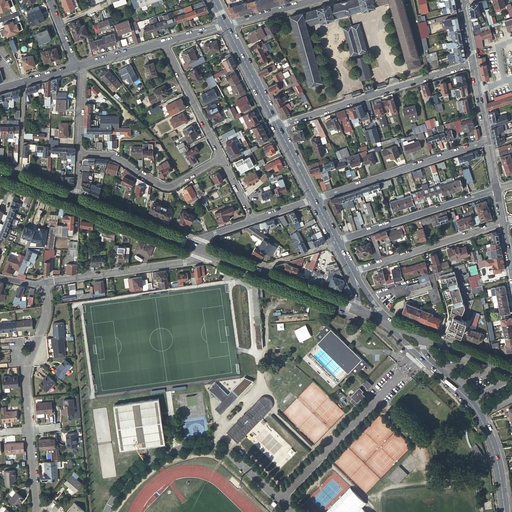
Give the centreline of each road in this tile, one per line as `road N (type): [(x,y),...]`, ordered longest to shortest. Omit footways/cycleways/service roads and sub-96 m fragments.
road 1 (residential): [(277,125),(472,62)]
road 2 (residential): [(421,354),(480,418),(504,511)]
road 3 (residential): [(487,141),(314,199)]
road 4 (residential): [(336,241),(497,189)]
road 5 (residential): [(201,249),(192,259),(45,283)]
road 6 (residential): [(352,272),(503,222)]
road 7 (residential): [(77,152),(113,156),(165,187),(220,158)]
road 8 (residential): [(45,283),(45,312),(25,375),(29,428)]
road 9 (residential): [(161,42),(220,158)]
road 10 (secondary): [(196,247),(75,200)]
